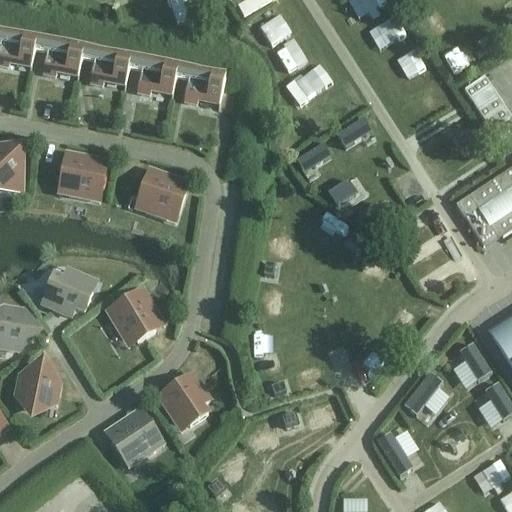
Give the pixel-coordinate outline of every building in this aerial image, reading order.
[(286,5),(264,16),(273,36),(296,26),(286,5)] [(401,7),(392,11),(400,29),(409,25),(401,7)] [(34,51),(37,36),(0,28),(0,69),(8,71),(9,67),(31,71),(35,52),(34,51)] [(292,63),(311,52),(299,29),(279,40),(292,63)] [(81,61),(84,45),(37,36),(34,51),(35,52),(47,54),(42,77),(55,80),(56,76),(78,81),(82,61),(81,61)] [(422,63),(430,58),(420,39),(412,43),(422,63)] [(128,70),(131,55),(84,45),(81,61),(82,61),(94,64),(89,87),(102,89),(103,86),(125,90),(129,70),(128,70)] [(175,79),(179,64),(131,55),(128,70),(129,70),(141,73),(137,96),(149,99),(150,95),(172,99),(176,80),(175,79)] [(175,79),(176,80),(188,82),(184,105),(197,108),(197,104),(219,108),(226,73),(179,64),(175,79)] [(429,77),(439,95),(449,89),(439,71),(429,77)] [(332,83),(314,99),(335,123),(354,107),(332,83)] [(458,101),(450,106),(461,124),(469,120),(458,101)] [(472,127),(457,138),(469,155),(484,144),(472,127)] [(288,141),(279,147),(286,156),(295,150),(288,141)] [(0,187),(7,194),(23,180),(16,172),(23,166),(8,150),(1,157),(0,155),(0,187)] [(68,200),(89,204),(91,194),(101,196),(105,175),(95,173),(97,163),(76,159),(74,169),(64,167),(60,188),(70,190),(68,200)] [(511,171),(455,210),(482,250),(500,238),(502,241),(511,234),(511,171)] [(145,216),(166,223),(169,214),(178,217),(185,197),(176,193),(179,184),(158,177),(155,186),(146,183),(139,203),(148,207),(145,216)] [(416,219),(397,226),(405,248),(424,241),(416,219)] [(290,244),(295,227),(277,222),(272,240),(290,244)] [(355,237),(349,244),(359,251),(364,244),(355,237)] [(435,284),(453,269),(437,249),(419,263),(435,284)] [(266,267),(265,279),(274,280),(275,268),(266,267)] [(51,313),(71,321),(75,312),(84,316),(93,296),(83,292),(87,283),(67,274),(63,284),(54,280),(46,300),(55,304),(51,313)] [(137,346),(155,335),(150,326),(159,321),(147,303),(139,308),(134,299),(115,310),(120,319),(112,324),(123,343),(131,337),(137,346)] [(0,352),(18,356),(20,346),(30,347),(33,326),(23,324),(24,314),(3,311),(1,321),(0,320),(0,352)] [(461,331),(477,345),(494,327),(478,312),(461,331)] [(511,323),(492,336),(511,367),(511,323)] [(389,345),(382,354),(389,359),(396,350),(389,345)] [(432,395),(441,379),(454,387),(464,371),(438,355),(419,387),(432,395)] [(23,412),(44,417),(46,407),(56,409),(60,388),(50,386),(52,376),(31,372),(29,382),(19,380),(15,401),(25,403),(23,412)] [(164,409),(176,427),(184,422),(189,430),(207,418),(202,410),(210,404),(198,386),(190,392),(184,383),(166,395),(172,404),(164,409)] [(283,386),(272,390),(274,398),(285,395),(283,386)] [(467,394),(442,419),(453,431),(479,406),(467,394)] [(111,445),(123,463),(131,458),(137,466),(155,454),(149,446),(158,440),(146,422),(137,428),(132,419),(114,431),(119,440),(111,445)] [(396,426),(385,432),(405,467),(417,460),(396,426)] [(487,457),(497,480),(511,472),(511,464),(505,449),(487,457)] [(92,488),(100,480),(83,463),(75,472),(92,488)] [(511,482),(503,487),(511,507),(511,482)] [(342,501),(341,511),(366,511),(367,501),(342,501)] [(109,511),(100,502),(93,508),(97,511),(109,511)]
